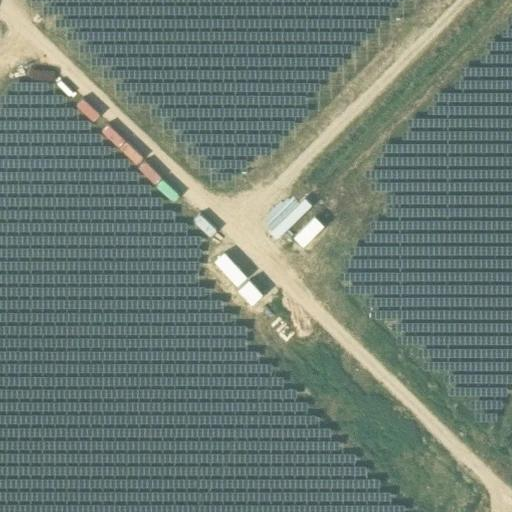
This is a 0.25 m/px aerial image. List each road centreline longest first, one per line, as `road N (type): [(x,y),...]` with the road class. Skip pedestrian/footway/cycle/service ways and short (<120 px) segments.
road 1 (track): [(511,504),(0,5)]
road 2 (track): [(224,222),(256,206),(458,0)]
